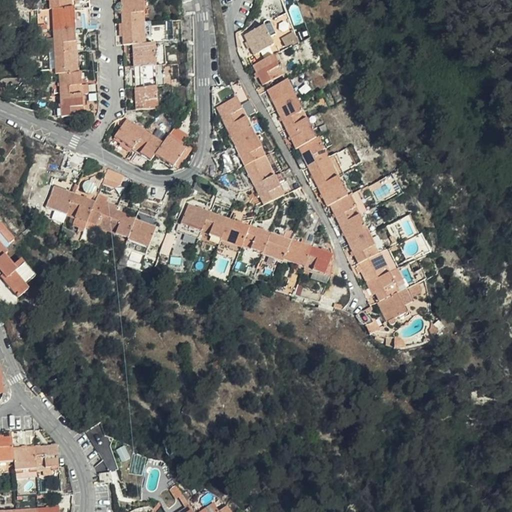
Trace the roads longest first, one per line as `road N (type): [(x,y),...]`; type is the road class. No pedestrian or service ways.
road 1 (residential): [(237,0),(235,60),(334,235),(361,300)]
road 2 (residential): [(88,148),(149,179),(175,180),(196,168),(204,145),(200,0)]
road 3 (residential): [(86,511),(78,459),(16,377),(0,341)]
road 4 (residential): [(104,0),(111,100),(88,148)]
